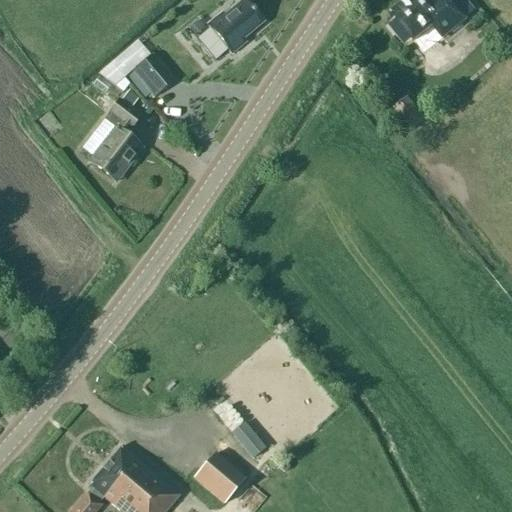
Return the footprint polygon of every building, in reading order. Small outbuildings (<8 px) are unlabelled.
[(224,16),(221,13),(206,26),(230,55),(245,42),(243,39),(262,24),(243,0),(224,16)] [(440,39),(465,18),(450,0),(429,0),(428,2),(426,0),(401,0),(387,12),(405,35),(406,35),(412,41),(430,26),(440,39)] [(151,56),(132,72),(154,98),(172,82),(151,56)] [(375,97),(384,109),(390,104),(381,93),(375,97)] [(391,108),(408,129),(423,117),(406,97),(391,108)] [(124,136),(129,130),(130,131),(139,118),(118,101),(108,114),(120,123),(89,164),(114,184),(141,149),(124,136)] [(315,393),(293,401),(300,423),(322,415),(315,393)] [(87,488),(88,489),(89,487),(93,491),(88,496),(86,495),(71,511),(95,511),(100,507),(98,504),(102,499),(118,511),(165,511),(177,497),(121,450),(122,448),(121,447),(87,488)] [(244,480),(214,455),(194,479),(224,504),(244,480)] [(251,485),(239,500),(255,511),(266,497),(251,485)]
